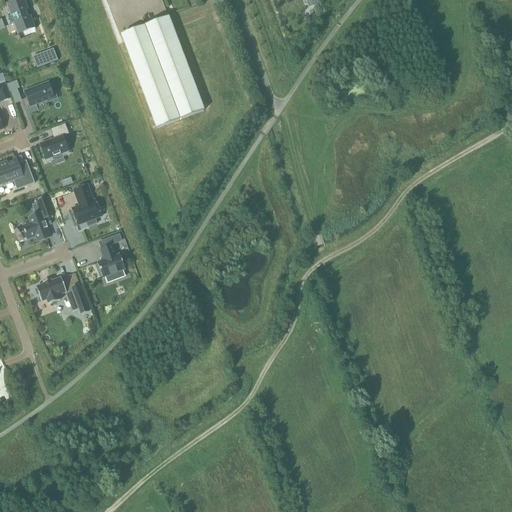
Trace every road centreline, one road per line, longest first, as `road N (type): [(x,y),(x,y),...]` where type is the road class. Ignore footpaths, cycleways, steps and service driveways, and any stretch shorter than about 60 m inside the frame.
road 1 (track): [(108,511),(248,404),(307,280),(325,261),(375,232),(440,167),(511,125)]
road 2 (track): [(278,110),(325,261)]
